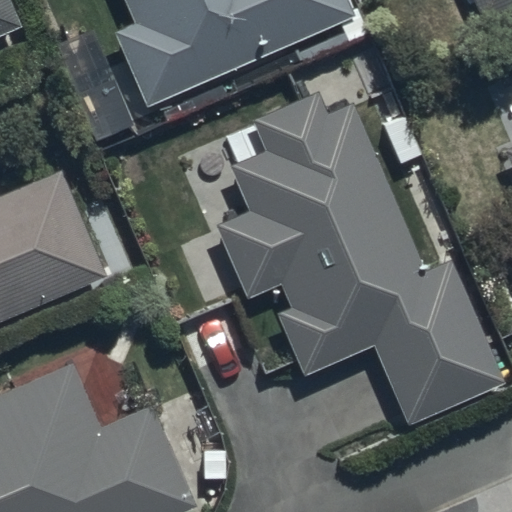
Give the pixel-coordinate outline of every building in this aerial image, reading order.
[(0,0),(0,21),(12,16),(5,0),(0,0)] [(122,0),(129,13),(107,23),(142,97),(331,9),(343,34),(361,25),(349,0),(344,0),(343,0),(122,0)] [(419,260),(344,90),(318,102),(308,80),(247,107),(261,139),(226,154),(245,199),(211,214),(243,287),(272,274),(283,300),(271,305),(298,366),(366,335),(400,412),(497,369),(444,249),(419,260)] [(511,133),(497,141),(511,174),(511,242),(507,245),(511,257),(511,133)] [(0,304),(98,264),(54,160),(0,180),(0,304)] [(0,511),(144,511),(184,495),(140,394),(91,415),(63,352),(0,379),(0,511)]
